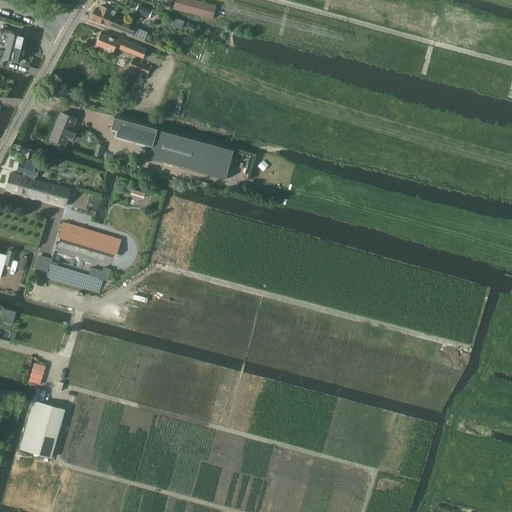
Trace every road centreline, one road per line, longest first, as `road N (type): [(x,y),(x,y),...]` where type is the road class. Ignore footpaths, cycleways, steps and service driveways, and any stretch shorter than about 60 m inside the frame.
road 1 (track): [(511,153),(168,55)]
road 2 (track): [(145,107),(168,55),(75,16)]
road 3 (tertiary): [(0,154),(68,29)]
